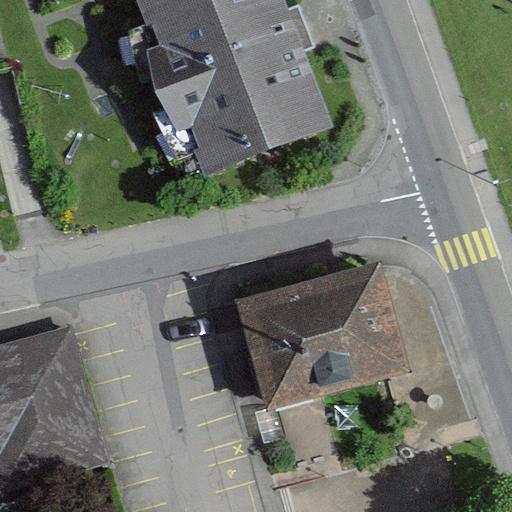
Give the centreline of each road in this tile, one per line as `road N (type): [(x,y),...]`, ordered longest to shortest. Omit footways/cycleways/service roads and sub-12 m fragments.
road 1 (residential): [(445,189),(0,271)]
road 2 (unknown): [(152,241),(236,511)]
road 3 (tertiary): [(511,383),(445,189)]
road 4 (tertiary): [(445,189),(376,0)]
